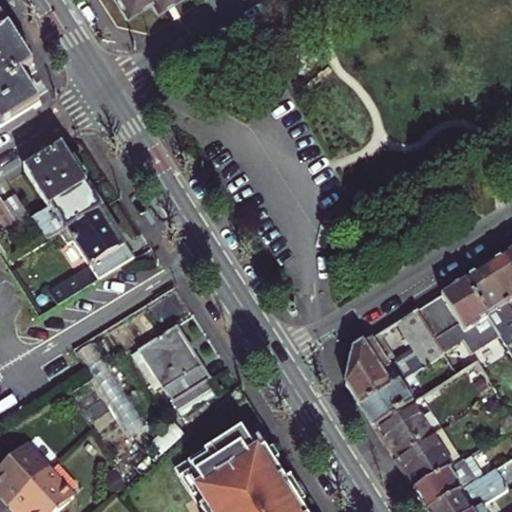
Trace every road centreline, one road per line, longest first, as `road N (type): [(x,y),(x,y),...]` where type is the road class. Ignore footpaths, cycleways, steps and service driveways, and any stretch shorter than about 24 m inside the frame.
road 1 (tertiary): [(276,361),(109,96)]
road 2 (residential): [(511,215),(276,361)]
road 3 (tertiary): [(372,511),(276,361)]
road 4 (residential): [(109,96),(254,0)]
road 5 (residential): [(0,166),(109,96)]
